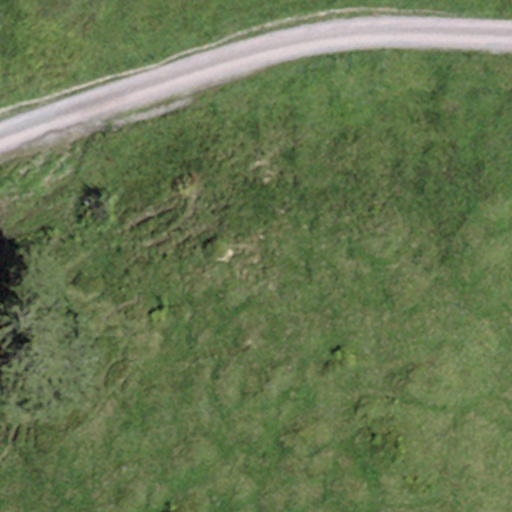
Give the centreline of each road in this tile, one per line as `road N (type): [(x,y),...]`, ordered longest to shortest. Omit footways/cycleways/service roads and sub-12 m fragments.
road 1 (track): [(326,37),(0,146)]
road 2 (unclassified): [(511,43),(326,37)]
